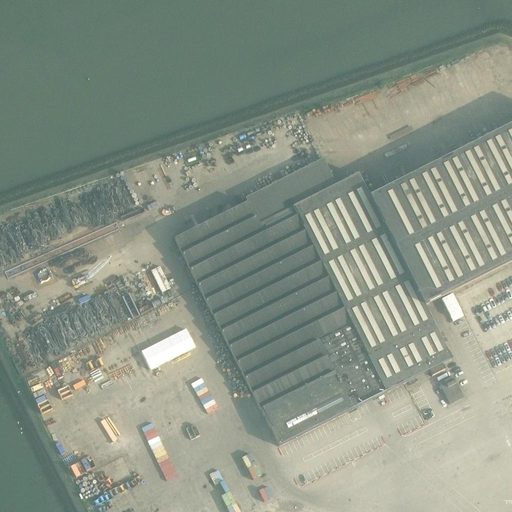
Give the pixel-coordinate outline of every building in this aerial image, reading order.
[(425,307),(511,262),(511,127),(369,199),(358,176),(336,187),(322,160),(244,200),(246,205),(261,230),(296,214),(384,394),(408,383),(415,379),(429,372),(432,377),(445,371),(442,365),(447,363),(450,361),(451,360),(425,307)] [(132,272),(59,305),(75,341),(83,338),(79,328),(75,330),(73,325),(98,314),(100,320),(97,321),(101,331),(149,309),(132,272)] [(450,405),(463,398),(453,377),(439,384),(450,405)] [(123,378),(83,395),(88,406),(128,389),(123,378)] [(120,460),(82,478),(92,498),(129,480),(120,460)]
